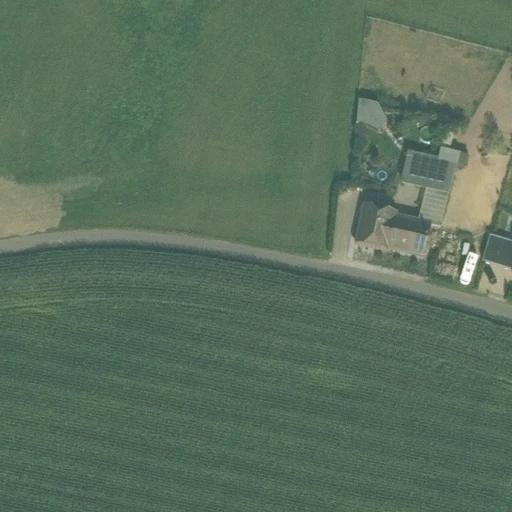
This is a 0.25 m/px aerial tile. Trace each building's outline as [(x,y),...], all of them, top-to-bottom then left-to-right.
[(378,108),(357,102),(355,126),(367,129),(376,134),(387,125),(378,108)] [(440,153),(437,164),(455,168),(458,157),(440,153)] [(448,197),(455,168),(437,164),(407,157),(400,186),(426,192),(448,197)] [(430,229),(430,230),(439,232),(448,197),(426,192),(417,226),(430,229)] [(386,255),(387,252),(393,221),(394,216),(363,209),(355,248),(386,255)] [(417,226),(393,221),(387,252),(423,260),(430,230),(430,229),(417,226)] [(482,263),(505,270),(511,246),(489,239),(482,263)]
